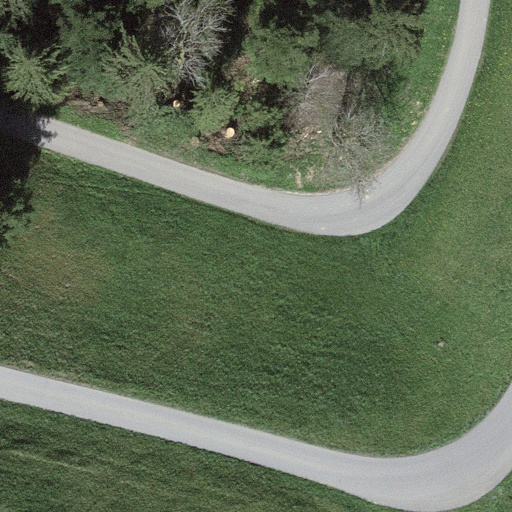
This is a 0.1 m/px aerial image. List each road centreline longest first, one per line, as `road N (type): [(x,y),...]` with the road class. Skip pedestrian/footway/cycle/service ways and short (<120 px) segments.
road 1 (track): [(0,115),(265,206),(342,214),(369,206),(418,159),(455,85),(477,0)]
road 2 (unclassified): [(0,382),(396,481),(454,474),(511,419)]
